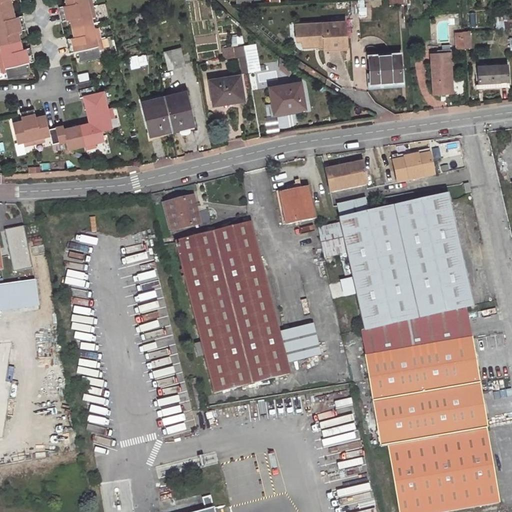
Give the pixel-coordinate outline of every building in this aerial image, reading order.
[(0,0),(0,10),(11,8),(9,0),(0,0)] [(59,7),(60,14),(92,6),(90,0),(65,0),(67,5),(59,7)] [(358,0),(350,1),(351,15),(359,15),(358,0)] [(92,6),(60,14),(62,21),(70,19),(72,28),(92,23),(91,18),(95,17),(92,6)] [(0,27),(24,22),(22,15),(14,17),(11,8),(0,10),(0,27)] [(339,21),(296,24),(297,42),(303,41),(303,47),(318,47),(318,51),(323,50),(323,46),(339,45),(340,49),(346,49),(344,18),(339,19),(339,21)] [(25,29),(24,22),(0,27),(0,44),(19,40),(17,31),(25,29)] [(66,39),(68,46),(100,38),(97,28),(93,29),(92,23),(72,28),(74,37),(66,39)] [(455,49),(471,48),(470,31),(454,32),(455,49)] [(100,38),(68,46),(69,53),(78,51),(80,60),(99,55),(98,50),(102,49),(100,38)] [(0,61),(31,54),(30,47),(21,49),(19,40),(0,44),(0,47),(1,51),(0,50),(0,61)] [(222,49),(223,58),(245,55),(247,72),(259,71),(256,45),(222,49)] [(180,48),(163,52),(167,69),(184,65),(180,48)] [(436,54),(429,54),(432,95),(453,94),(450,53),(436,54)] [(33,61),(31,54),(0,61),(0,65),(2,72),(6,72),(7,77),(27,72),(25,63),(33,61)] [(399,54),(368,56),(370,84),(400,82),(399,54)] [(507,64),(477,66),(479,89),(509,87),(507,64)] [(239,76),(209,80),(213,103),(230,100),(231,102),(243,100),(239,76)] [(299,83),(269,88),(273,114),(304,108),(299,83)] [(78,91),(80,98),(83,97),(95,94),(93,87),(78,91)] [(107,109),(103,92),(95,94),(83,97),(87,113),(107,109)] [(185,92),(141,103),(149,136),(193,126),(185,92)] [(111,128),(109,119),(114,118),(111,108),(107,109),(87,113),(90,123),(91,128),(100,125),(101,130),(111,128)] [(34,109),(27,111),(34,143),(45,140),(44,136),(50,135),(48,129),(45,115),(36,118),(34,109)] [(34,143),(27,111),(20,113),(22,121),(13,123),(17,143),(23,141),(24,145),(34,143)] [(91,128),(90,123),(80,125),(85,144),(84,145),(85,149),(95,147),(94,142),(104,140),(101,130),(100,125),(91,128)] [(85,144),(80,125),(63,129),(63,126),(55,127),(59,142),(66,141),(68,149),(84,145),(85,144)] [(59,142),(55,127),(48,129),(50,135),(52,144),(59,142)] [(397,183),(433,176),(428,154),(399,160),(398,158),(392,160),(397,183)] [(362,164),(326,172),(331,193),(367,186),(362,164)] [(315,218),(308,189),(295,192),(281,195),(288,225),(315,218)] [(473,306),(453,222),(447,195),(340,220),(340,223),(347,253),(364,330),(361,331),(363,344),(468,326),(465,308),(473,306)] [(199,225),(193,197),(166,204),(173,231),(199,225)] [(340,223),(318,229),(324,258),(347,253),(340,223)] [(287,363),(251,224),(176,242),(202,343),(194,345),(197,358),(205,356),(214,394),(290,374),(287,363)] [(31,267),(22,228),(6,231),(14,271),(31,267)] [(34,282),(0,286),(0,311),(37,307),(34,282)] [(444,511),(499,503),(486,429),(470,338),(468,326),(363,344),(392,511),(444,511)] [(287,363),(320,355),(314,327),(280,336),(287,363)] [(211,494),(203,496),(206,508),(214,506),(211,494)]
